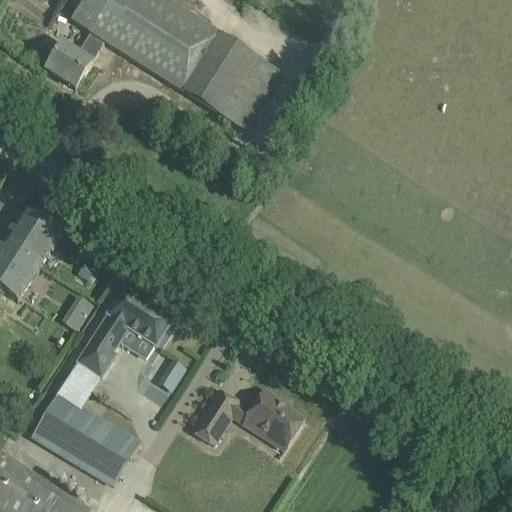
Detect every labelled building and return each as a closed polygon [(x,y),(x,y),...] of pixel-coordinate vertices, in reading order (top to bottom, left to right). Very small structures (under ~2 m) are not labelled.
[(215,34),(162,0),(86,0),(71,25),(90,37),(79,54),(63,46),(47,74),(48,73),(69,86),(68,88),(76,92),(105,46),(245,135),(282,78),(215,36),(215,34)] [(288,0),(323,21),(336,0),(288,0)] [(15,229),(0,252),(0,292),(18,304),(52,252),(63,235),(26,212),(15,229)] [(172,324),(125,293),(108,319),(109,320),(79,366),(101,381),(116,359),(114,358),(121,347),(134,355),(142,341),(156,350),(172,324)] [(81,299),(66,326),(79,333),(94,306),(81,299)] [(287,450),(293,442),(304,425),(277,407),(279,404),(265,395),(251,416),(220,395),(209,412),(194,435),(214,448),(232,419),(244,427),(258,437),(261,433),(287,450)] [(130,462),(140,447),(59,398),(33,441),(106,485),(123,458),(130,462)] [(32,444),(25,454),(47,468),(53,458),(32,444)] [(0,511),(90,511),(0,453),(0,511)]
